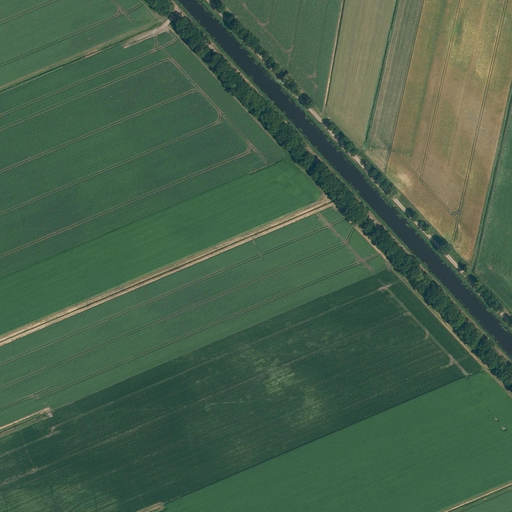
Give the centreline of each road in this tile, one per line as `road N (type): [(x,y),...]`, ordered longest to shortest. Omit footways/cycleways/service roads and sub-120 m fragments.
road 1 (track): [(165,0),(511,371)]
road 2 (track): [(511,322),(214,0)]
